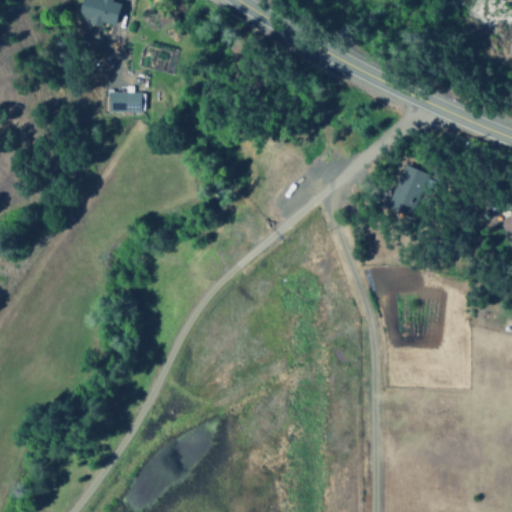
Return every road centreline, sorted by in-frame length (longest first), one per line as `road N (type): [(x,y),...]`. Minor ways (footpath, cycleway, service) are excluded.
road 1 (residential): [(424,100),(219,279),(173,344),(124,438),(68,511)]
road 2 (residential): [(339,178),(339,241),(374,359),(373,511)]
road 3 (secondary): [(511,135),(380,80),(241,0)]
